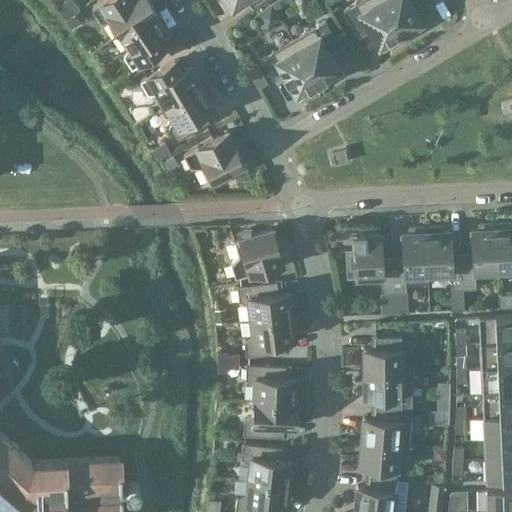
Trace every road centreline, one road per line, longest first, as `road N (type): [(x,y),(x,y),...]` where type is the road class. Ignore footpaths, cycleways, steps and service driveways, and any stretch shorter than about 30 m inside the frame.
road 1 (residential): [(318,511),(327,428),(324,290),(298,209)]
road 2 (residential): [(273,147),(488,21)]
road 3 (residential): [(511,198),(298,209)]
road 4 (residential): [(273,147),(183,0)]
